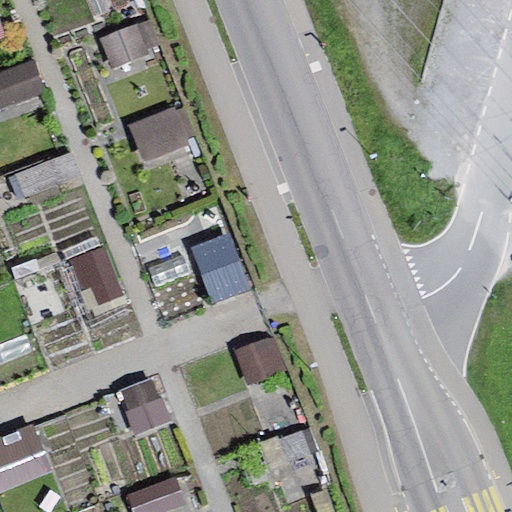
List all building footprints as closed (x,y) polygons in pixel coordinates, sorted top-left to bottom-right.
[(0,110),(45,95),(34,64),(0,75),(0,110)] [(175,112),(130,129),(145,169),(190,151),(175,112)] [(27,199),(83,181),(75,158),(20,176),(27,199)] [(238,240),(201,246),(210,300),(247,293),(238,240)] [(73,262),(92,314),(126,301),(107,250),(73,262)] [(275,340),(234,355),(247,390),(288,375),(275,340)] [(156,381),(121,395),(139,437),(173,423),(156,381)] [(34,429),(0,443),(0,495),(53,473),(34,429)] [(177,482),(130,503),(134,511),(172,511),(187,506),(177,482)]
